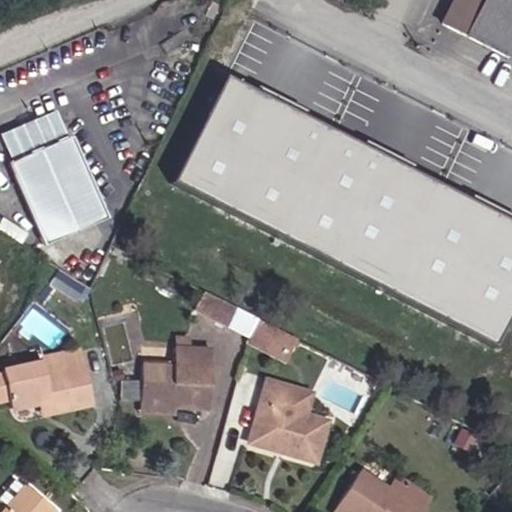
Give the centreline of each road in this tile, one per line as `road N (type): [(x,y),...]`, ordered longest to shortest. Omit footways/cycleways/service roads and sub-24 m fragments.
road 1 (residential): [(271,0),(511,116)]
road 2 (unknown): [(0,109),(110,73),(110,4)]
